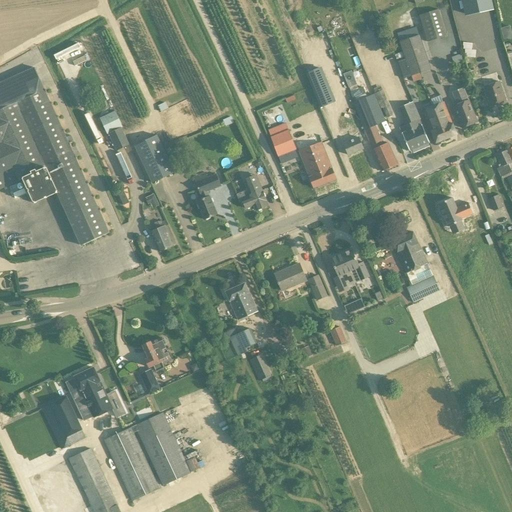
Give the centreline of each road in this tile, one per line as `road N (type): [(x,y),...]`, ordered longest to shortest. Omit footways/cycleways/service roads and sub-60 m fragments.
road 1 (tertiary): [(0,318),(128,291),(511,129)]
road 2 (unknown): [(297,220),(195,0)]
